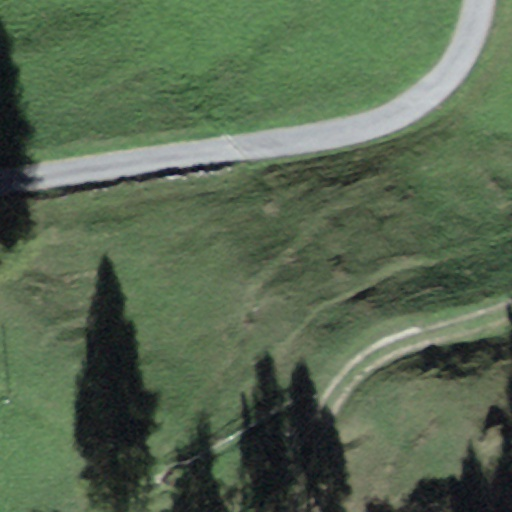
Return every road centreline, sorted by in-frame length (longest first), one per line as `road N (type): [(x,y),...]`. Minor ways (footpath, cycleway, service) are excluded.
road 1 (unclassified): [(0,174),(315,136),(394,113),(446,78),(471,37),(477,0)]
road 2 (track): [(511,306),(364,360),(336,389),(275,511)]
